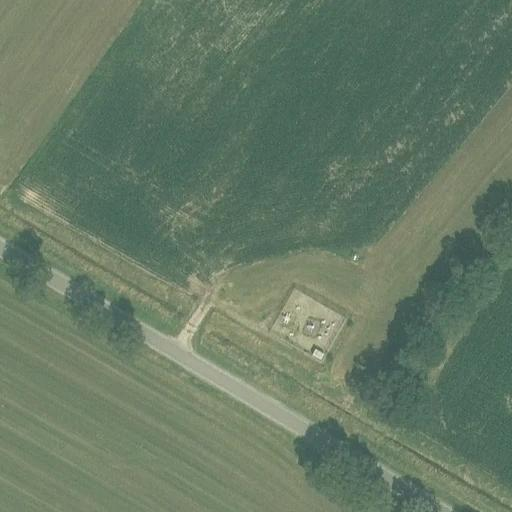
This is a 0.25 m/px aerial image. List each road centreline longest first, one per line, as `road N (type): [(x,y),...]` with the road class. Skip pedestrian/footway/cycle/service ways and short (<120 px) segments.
road 1 (unclassified): [(444,511),(0,253)]
road 2 (track): [(174,353),(213,304),(316,367)]
